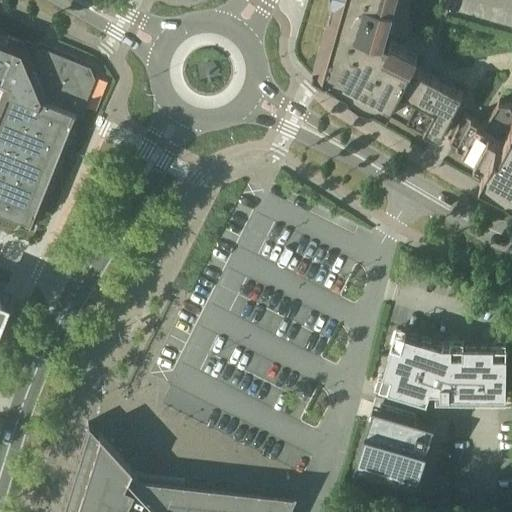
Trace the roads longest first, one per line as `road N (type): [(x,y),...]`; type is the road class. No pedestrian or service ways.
road 1 (secondary): [(511,239),(247,98)]
road 2 (tertiary): [(0,477),(77,287)]
road 3 (tertiary): [(77,287),(182,111)]
